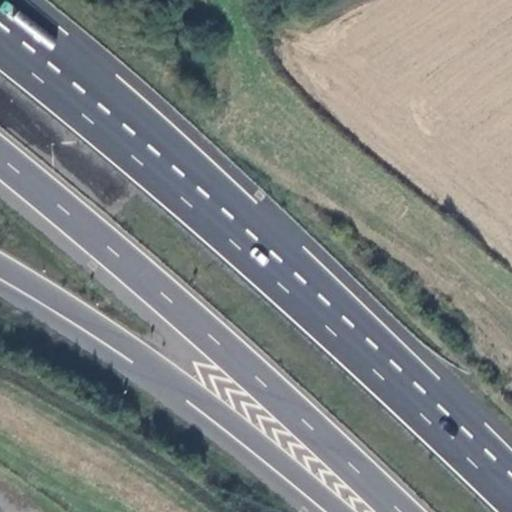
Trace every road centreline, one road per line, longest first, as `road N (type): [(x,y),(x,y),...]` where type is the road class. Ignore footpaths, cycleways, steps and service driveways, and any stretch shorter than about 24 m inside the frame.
road 1 (trunk): [(511,503),(254,261),(0,47)]
road 2 (trunk): [(0,159),(297,413),(399,511)]
road 3 (motorway): [(0,271),(195,397),(337,511)]
